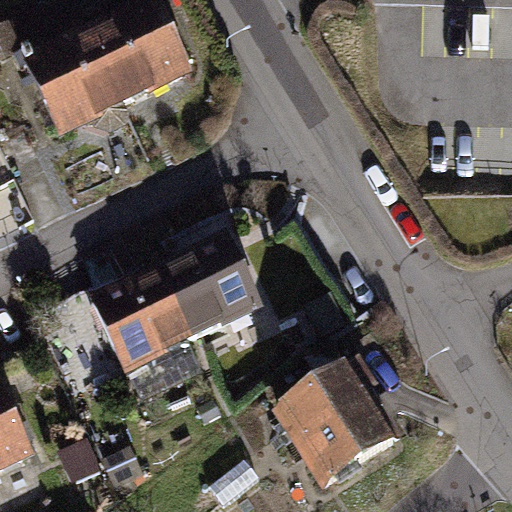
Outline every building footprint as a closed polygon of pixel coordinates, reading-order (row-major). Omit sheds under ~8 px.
[(194,80),(156,1),(23,64),(61,143),(194,80)] [(125,385),(265,316),(226,238),(87,307),(125,385)] [(380,393),(361,365),(273,421),(325,501),(405,449),(372,398),(380,393)] [(0,479),(34,464),(0,390),(0,479)] [(244,464),(209,491),(223,510),(259,483),(244,464)]
